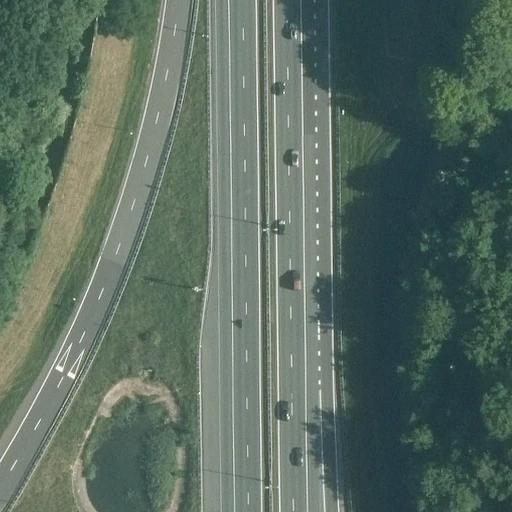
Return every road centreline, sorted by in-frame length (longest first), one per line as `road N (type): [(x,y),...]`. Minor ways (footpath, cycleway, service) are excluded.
road 1 (motorway): [(179,0),(163,111),(119,253),(56,393),(0,489)]
road 2 (motorway): [(234,0),(241,511)]
road 3 (motorway): [(298,386),(293,0)]
road 4 (motorway): [(326,511),(298,386)]
road 5 (motorway): [(299,511),(298,386)]
